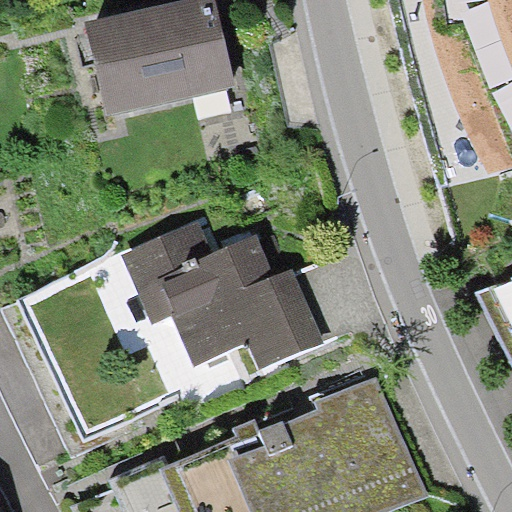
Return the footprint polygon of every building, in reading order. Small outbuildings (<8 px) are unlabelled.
[(511,0),(403,0),(445,186),(511,170),(511,0)] [(213,1),(89,28),(109,118),(232,91),(213,1)] [(201,216),(121,251),(154,325),(175,316),(197,365),(246,343),(257,369),(325,339),(294,270),(275,278),(255,234),(217,251),(201,216)] [(511,275),(483,286),(511,341),(511,275)] [(112,496),(77,511),(76,511),(402,511),(429,500),(376,382),(313,408),(316,415),(263,438),(256,423),(231,434),(234,441),(169,470),(164,459),(106,484),(112,496)]
